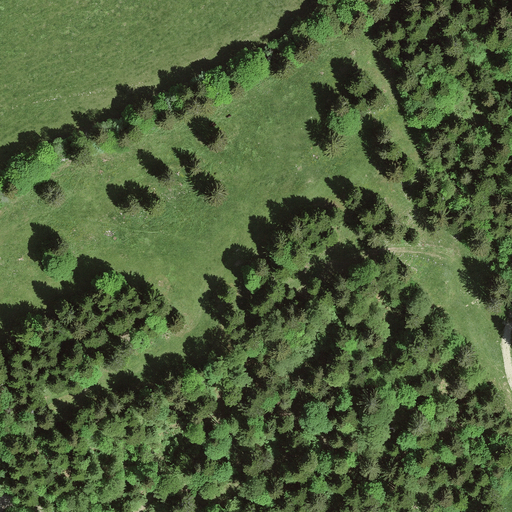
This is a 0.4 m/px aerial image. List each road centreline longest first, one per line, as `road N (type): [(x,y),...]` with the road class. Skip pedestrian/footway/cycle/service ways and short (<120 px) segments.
road 1 (track): [(0,433),(154,361),(190,331),(225,268),(264,232),(420,148)]
road 2 (track): [(247,248),(280,264),(511,241)]
